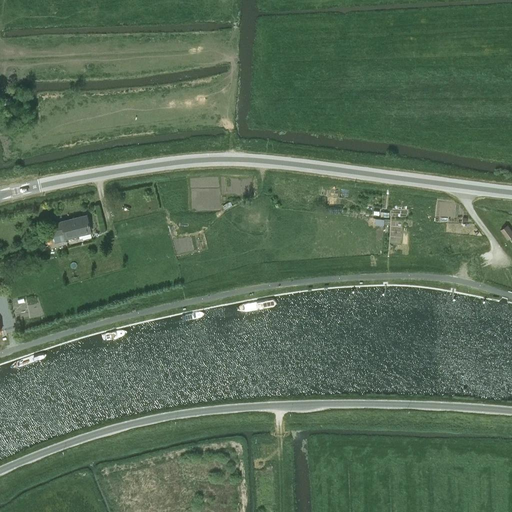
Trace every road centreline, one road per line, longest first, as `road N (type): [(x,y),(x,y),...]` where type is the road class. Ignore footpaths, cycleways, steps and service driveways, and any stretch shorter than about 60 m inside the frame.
road 1 (unclassified): [(0,354),(130,315),(279,284),(428,276),(511,296)]
road 2 (unclassified): [(0,472),(116,430),(213,412),(338,405),(511,414)]
road 3 (secondary): [(0,195),(149,165),(236,159),(511,193)]
